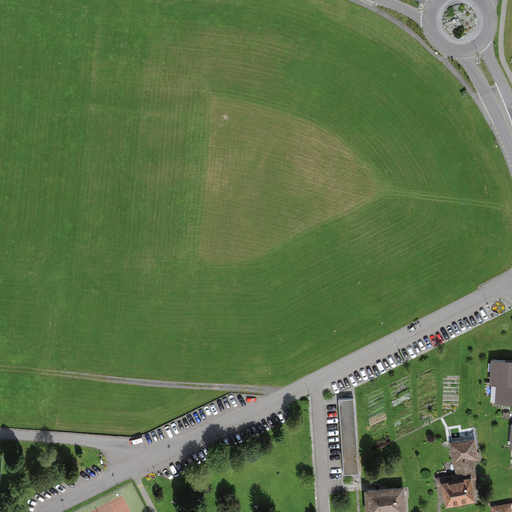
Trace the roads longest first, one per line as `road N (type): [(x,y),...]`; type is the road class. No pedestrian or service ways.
road 1 (residential): [(511,279),(141,464)]
road 2 (track): [(286,394),(0,367)]
road 3 (unclassified): [(0,432),(116,443),(141,464)]
